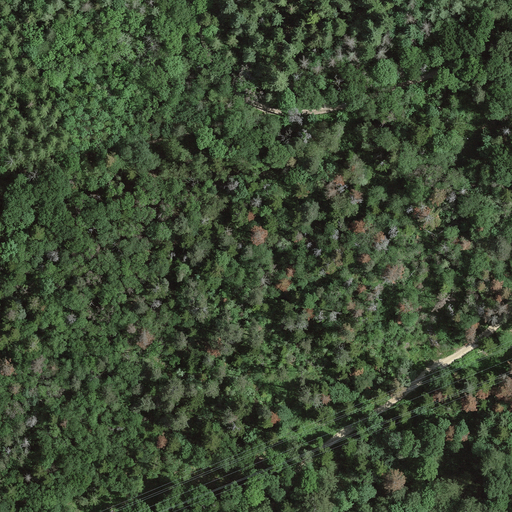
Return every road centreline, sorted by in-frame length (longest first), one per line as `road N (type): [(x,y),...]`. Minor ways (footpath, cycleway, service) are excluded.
road 1 (track): [(185,0),(227,83),(266,111),(284,113),(371,97),(511,33)]
road 2 (track): [(511,314),(344,431),(306,463),(271,511)]
